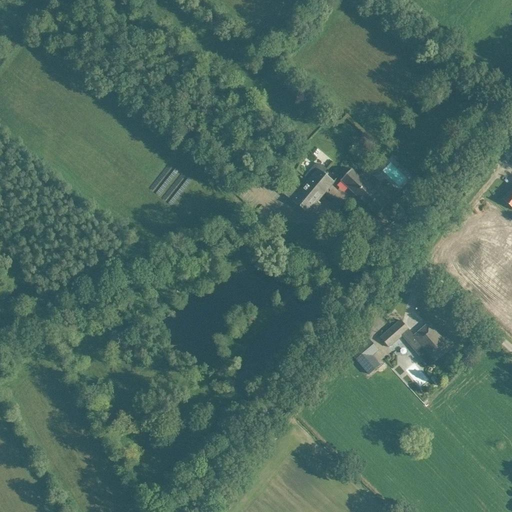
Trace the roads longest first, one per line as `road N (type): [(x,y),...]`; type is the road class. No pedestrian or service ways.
road 1 (track): [(511,96),(395,236)]
road 2 (unclassified): [(511,350),(411,257)]
